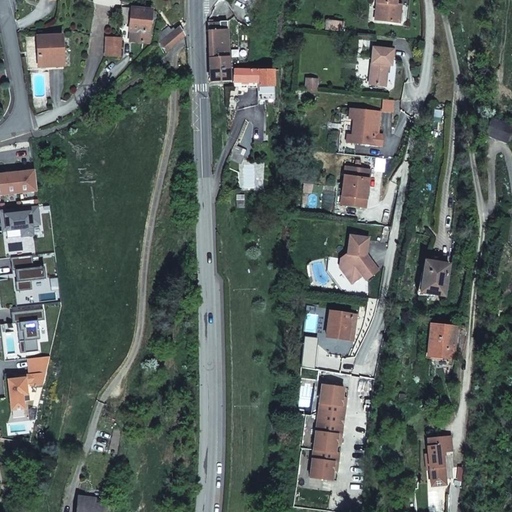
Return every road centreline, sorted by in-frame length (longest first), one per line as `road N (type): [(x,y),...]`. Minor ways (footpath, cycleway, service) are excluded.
road 1 (secondary): [(195,32),(209,322),(204,511)]
road 2 (residential): [(195,32),(88,112),(24,131)]
road 3 (residential): [(2,0),(24,131)]
road 4 (unclassified): [(470,127),(437,0)]
